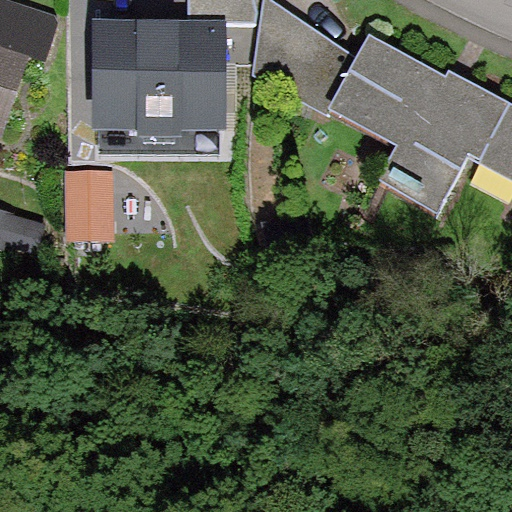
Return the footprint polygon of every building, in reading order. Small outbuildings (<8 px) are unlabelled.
[(350,63),(254,2),(249,92),(318,126),(321,116),(350,63)] [(0,146),(6,148),(33,67),(48,70),(60,26),(0,6),(0,146)] [(220,36),(102,34),(101,128),(219,129),(220,36)] [(350,63),(321,116),(387,150),(368,186),(433,220),(462,164),(511,190),(511,112),(445,78),(440,87),(359,44),(350,63)] [(124,258),(125,181),(77,180),(75,257),(124,258)] [(48,229),(0,218),(0,258),(8,260),(10,252),(41,258),(48,229)]
